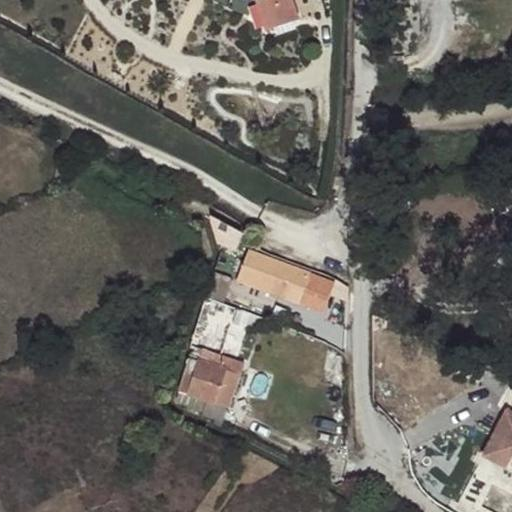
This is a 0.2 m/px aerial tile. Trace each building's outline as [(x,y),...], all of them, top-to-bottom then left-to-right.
[(260,0),(269,31),(306,21),(300,0),(260,0)] [(325,309),(334,287),(314,277),(253,254),(248,267),(243,280),(281,296),(287,285),(307,294),(307,295),(304,301),(325,309)] [(213,274),(205,299),(217,304),(232,281),(213,274)] [(287,285),(281,296),(303,305),(324,313),(325,309),(304,301),(307,295),(307,294),(287,285)] [(219,355),(203,349),(194,351),(177,404),(203,413),(207,401),(216,403),(227,374),(241,379),(246,363),(219,355)] [(241,379),(227,374),(216,403),(230,408),(241,379)] [(511,408),(507,406),(486,454),(511,466),(511,464),(511,408)]
